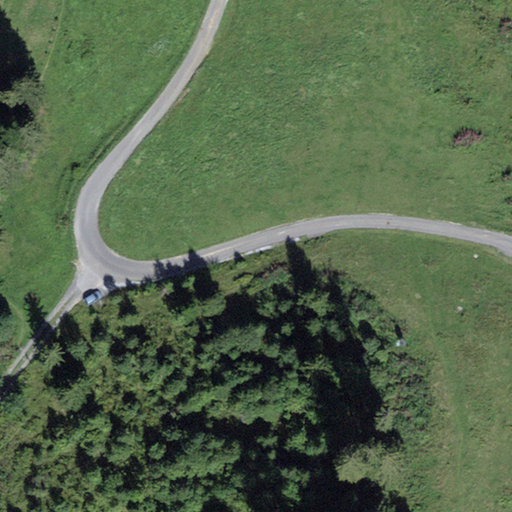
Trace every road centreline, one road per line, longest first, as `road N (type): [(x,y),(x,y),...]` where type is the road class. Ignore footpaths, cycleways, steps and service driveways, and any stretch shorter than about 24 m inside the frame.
road 1 (track): [(210,0),(85,212),(86,245),(104,261),(140,272),(274,233),(369,217),(511,242)]
road 2 (track): [(25,355),(104,261)]
